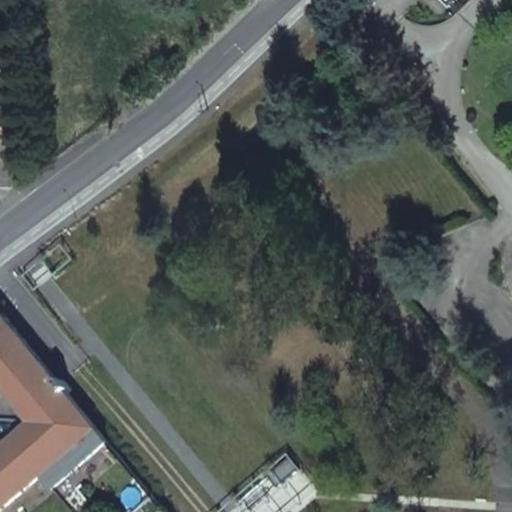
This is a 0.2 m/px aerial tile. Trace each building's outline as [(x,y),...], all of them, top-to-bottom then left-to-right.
[(10,104),(0,105),(0,155),(13,154),(10,104)] [(0,186),(15,184),(13,154),(0,155),(0,186)] [(4,312),(0,315),(0,382),(1,384),(38,354),(4,312)] [(38,354),(1,384),(34,422),(32,423),(34,425),(72,394),(69,392),(74,388),(66,379),(62,383),(38,354)] [(34,425),(32,423),(13,439),(44,477),(45,475),(56,488),(112,440),(72,394),(34,425)] [(0,450),(0,511),(1,511),(44,477),(13,439),(0,450)] [(307,474),(294,457),(272,475),(284,491),(307,474)]
